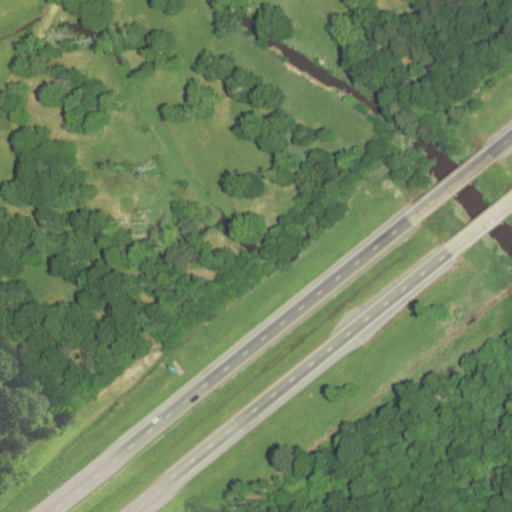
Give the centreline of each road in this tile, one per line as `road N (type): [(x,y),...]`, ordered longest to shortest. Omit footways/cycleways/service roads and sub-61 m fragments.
road 1 (motorway): [(407,217),(45,511)]
road 2 (motorway): [(125,511),(448,249)]
